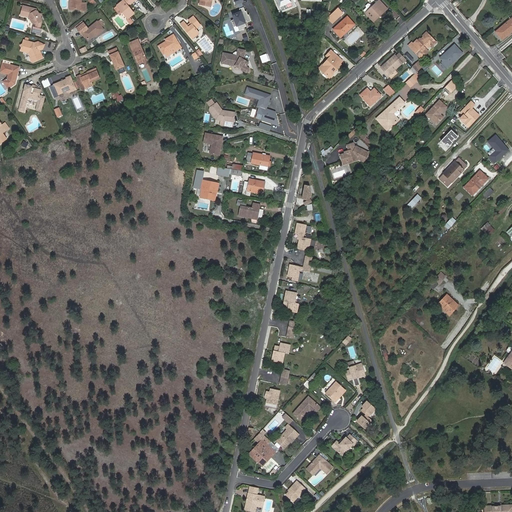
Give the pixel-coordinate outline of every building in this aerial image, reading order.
[(71,0),(71,1),(71,9),(81,9),(81,11),(86,11),(86,3),(82,3),(81,0),(71,0)] [(123,0),(117,5),(128,19),(134,14),(128,5),(133,1),(133,2),(135,0),(123,0)] [(296,7),(293,0),(274,0),(279,13),(284,12),(283,10),(291,7),(292,8),(296,7)] [(380,5),(382,3),(379,0),(365,13),(372,20),(380,13),(382,14),(385,10),(380,5)] [(364,10),(366,12),(372,7),(370,4),(368,4),(366,6),(366,7),(367,8),(364,10)] [(29,17),(33,23),(32,27),(33,28),(32,33),(41,35),(42,29),(40,29),(43,19),(37,9),(23,6),(21,15),(29,17)] [(240,32),(244,30),(244,28),(247,27),(245,22),(247,21),(247,22),(252,21),(249,15),(248,15),(247,11),(245,12),(244,7),(240,9),(240,11),(238,12),(238,13),(233,15),(235,20),(232,21),(234,28),(237,26),(240,32)] [(337,8),(327,17),(332,23),(341,14),(337,8)] [(380,13),(372,20),(373,22),(382,14),(380,13)] [(511,13),(508,17),(510,20),(495,33),(501,40),(511,31),(511,13)] [(347,16),(333,29),(340,37),(355,24),(347,16)] [(191,25),(188,27),(184,21),(180,24),(192,39),(199,33),(196,29),(200,25),(193,17),(188,21),(191,25)] [(79,30),(82,34),(85,37),(86,37),(88,40),(95,34),(96,36),(104,30),(97,22),(88,29),(85,25),(79,30)] [(427,33),(418,40),(420,43),(422,42),(422,41),(422,40),(428,34),(427,33)] [(420,43),(418,40),(413,44),(412,42),(409,45),(421,59),(429,52),(427,50),(431,46),(430,46),(435,41),(428,34),(422,40),(422,41),(422,42),(420,43)] [(167,41),(159,46),(163,54),(172,49),(174,52),(181,48),(173,35),(166,39),(167,41)] [(130,43),(139,64),(147,61),(138,39),(130,43)] [(20,50),(29,52),(31,56),(30,57),(32,61),(33,61),(43,57),(40,49),(42,48),(44,44),(38,41),(35,42),(24,40),(23,44),(21,45),(21,46),(20,50)] [(447,68),(463,53),(454,44),(448,50),(448,51),(446,53),(445,52),(440,58),(443,61),(442,62),(447,68)] [(108,52),(116,70),(125,66),(117,48),(108,52)] [(246,62),(243,60),(245,51),(238,50),(237,53),(237,57),(233,56),(223,54),(221,64),(235,67),(246,73),(248,72),(249,71),(248,69),(246,67),(244,66),(246,62)] [(328,58),(322,65),(323,66),(320,70),(329,78),(332,75),(332,74),(340,64),(342,61),(331,50),(326,56),(328,58)] [(395,55),(382,68),(389,76),(406,60),(400,54),(396,57),(395,55)] [(0,72),(8,74),(7,78),(3,81),(8,89),(15,84),(20,67),(3,62),(0,71),(0,72)] [(422,67),(425,71),(431,66),(428,62),(422,67)] [(417,72),(421,68),(416,63),(412,67),(414,69),(417,72)] [(81,78),(78,79),(82,90),(87,88),(93,86),(92,82),(100,78),(96,68),(88,72),(88,73),(88,74),(81,78)] [(411,77),(416,82),(420,78),(416,73),(411,77)] [(54,85),(59,95),(66,91),(67,94),(76,90),(70,76),(67,78),(67,79),(54,85)] [(411,77),(405,83),(410,88),(416,82),(411,77)] [(452,93),(458,84),(451,80),(445,88),(452,93)] [(28,98),(38,101),(35,110),(42,112),(45,97),(40,95),(41,90),(33,87),(33,86),(26,84),(19,110),(25,112),(28,98)] [(384,90),(390,96),(395,92),(389,85),(384,90)] [(248,87),(246,93),(260,98),(257,105),(260,106),(266,108),(270,95),(248,87)] [(359,95),(370,106),(381,96),(374,88),(370,92),(367,88),(359,95)] [(400,98),(376,119),(387,131),(398,120),(395,117),(393,114),(397,110),(404,103),(400,98)] [(212,101),(207,104),(210,109),(215,106),(212,101)] [(426,115),(436,125),(443,118),(440,114),(446,107),(439,101),(426,115)] [(460,113),(463,115),(459,119),(468,127),(479,116),(471,108),(474,105),(471,101),(460,113)] [(215,106),(210,109),(209,111),(216,122),(220,123),(219,127),(232,129),(232,124),(229,124),(231,115),(221,113),(217,105),(215,106)] [(266,108),(260,106),(257,112),(263,114),(262,119),(272,123),(279,125),(276,114),(275,113),(276,112),(266,108)] [(0,139),(4,137),(1,133),(4,131),(6,133),(9,131),(4,123),(1,125),(0,124),(0,139)] [(360,130),(357,133),(363,140),(366,136),(360,130)] [(451,130),(441,141),(448,148),(458,137),(451,130)] [(510,150),(495,133),(487,141),(495,150),(487,157),(493,164),(510,150)] [(222,138),(205,135),(203,144),(211,145),(209,155),(219,156),(222,138)] [(325,157),(334,149),(331,146),(326,151),(324,149),(320,152),(325,157)] [(364,162),(368,153),(357,147),(356,151),(350,153),(349,156),(346,156),(341,158),(343,163),(347,161),(347,162),(352,161),(357,160),(359,160),(364,162)] [(248,153),(246,162),(252,163),(251,163),(260,165),(268,167),(270,156),(253,153),(253,154),(248,153)] [(459,158),(439,179),(447,187),(467,166),(459,158)] [(228,168),(218,166),(216,175),(227,176),(228,168)] [(214,192),(217,192),(218,183),(207,181),(207,178),(204,177),(205,171),(197,170),(194,187),(202,189),(200,198),(213,200),(214,192)] [(480,171),(464,187),(472,195),(488,179),(480,171)] [(245,182),(243,194),(250,195),(251,192),(263,194),(265,182),(250,179),(249,183),(245,182)] [(310,188),(306,187),(303,201),(308,202),(308,201),(309,202),(305,205),(307,208),(313,204),(310,200),(312,199),(312,196),(310,188)] [(493,192),(490,188),(483,194),(487,198),(493,192)] [(461,203),(466,198),(460,192),(455,197),(461,203)] [(418,194),(405,207),(409,211),(422,198),(418,194)] [(252,215),(258,216),(261,204),(253,202),(252,208),(241,205),(239,216),(252,218),(252,215)] [(446,226),(449,229),(457,221),(454,218),(446,226)] [(299,234),(298,239),(296,248),(308,250),(310,238),(302,237),(303,235),(306,224),(296,222),(294,233),(297,234),(299,234)] [(490,225),(487,229),(492,233),(495,229),(490,225)] [(304,255),(302,267),(299,266),(299,265),(289,263),(287,276),(291,277),(291,279),(297,280),(298,271),(297,271),(298,269),(309,271),(311,256),(304,255)] [(434,282),(436,283),(441,286),(446,274),(440,271),(434,282)] [(286,310),(296,312),(298,303),(294,302),(296,292),(284,290),(282,300),(283,300),(282,305),(286,306),(286,310)] [(438,305),(449,315),(458,306),(447,295),(438,305)] [(292,337),(294,329),(287,328),(286,336),(292,337)] [(348,335),(342,342),(346,345),(352,338),(348,335)] [(282,362),(284,352),(287,353),(289,344),(279,342),(278,346),(274,345),(273,350),(272,350),(270,359),(282,362)] [(487,368),(494,372),(501,360),(494,356),(487,368)] [(361,361),(349,365),(350,367),(345,369),(348,378),(351,377),(354,384),(358,382),(356,375),(364,372),(361,361)] [(288,373),(281,372),(279,383),(286,384),(288,373)] [(313,383),(318,375),(314,372),(309,380),(313,383)] [(336,379),(325,391),(335,399),(337,396),(336,395),(344,386),(336,379)] [(266,396),(266,398),(265,402),(276,404),(279,390),(270,388),(269,391),(265,391),(264,396),(266,396)] [(308,394),(292,411),(299,417),(308,408),(313,412),(320,404),(308,394)] [(365,426),(369,421),(371,418),(367,414),(369,411),(374,406),(365,399),(361,404),(363,406),(360,408),(365,412),(362,415),(360,414),(356,419),(365,426)] [(299,431),(288,421),(285,424),(287,426),(276,438),(284,445),(290,438),(295,434),(296,435),(299,431)] [(344,434),(341,438),(338,441),(337,440),(335,438),(330,443),(338,451),(343,446),(345,448),(351,441),(352,442),(356,438),(348,432),(345,435),(344,434)] [(259,445),(264,439),(261,436),(256,442),(259,445)] [(266,451),(271,445),(264,439),(259,445),(256,442),(250,448),(253,451),(251,453),(256,458),(258,455),(263,460),(269,454),(266,451)] [(319,452),(306,466),(312,471),(319,464),(326,471),(332,464),(319,452)] [(293,499),(305,485),(297,477),(293,481),(295,482),(285,493),(293,499)] [(259,502),(261,492),(256,490),(257,484),(250,483),(249,489),(248,489),(247,492),(248,492),(248,494),(246,495),(244,504),(254,506),(255,501),(259,502)]
